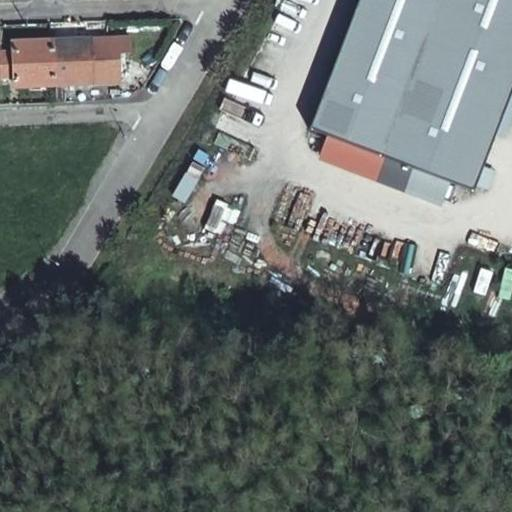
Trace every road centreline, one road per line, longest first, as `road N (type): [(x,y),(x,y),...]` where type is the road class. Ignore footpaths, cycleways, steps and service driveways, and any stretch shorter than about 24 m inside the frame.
road 1 (residential): [(162,112),(57,286),(32,310),(0,319)]
road 2 (residential): [(48,12),(224,8)]
road 3 (residential): [(0,118),(162,112)]
road 4 (residential): [(224,8),(162,112)]
